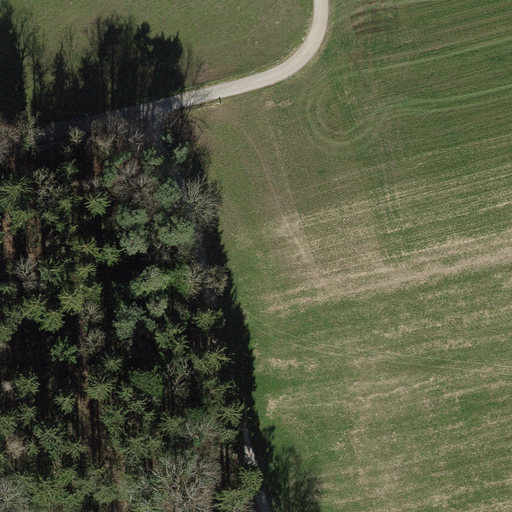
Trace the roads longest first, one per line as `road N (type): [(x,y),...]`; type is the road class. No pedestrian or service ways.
road 1 (track): [(151,109),(258,511)]
road 2 (track): [(0,147),(245,88),(297,64),(318,30),(317,0)]
